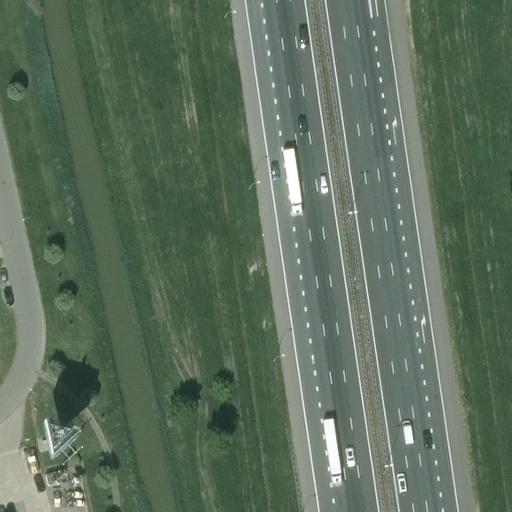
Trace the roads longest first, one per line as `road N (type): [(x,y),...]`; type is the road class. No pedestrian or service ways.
road 1 (motorway): [(280,0),(356,511)]
road 2 (motorway): [(419,511),(349,29)]
road 3 (unclassified): [(0,417),(34,371),(36,337),(0,174)]
